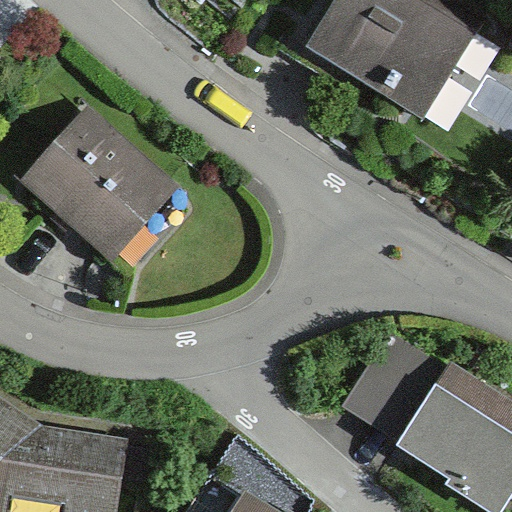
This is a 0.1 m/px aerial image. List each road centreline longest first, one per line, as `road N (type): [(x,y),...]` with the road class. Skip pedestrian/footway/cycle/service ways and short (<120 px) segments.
road 1 (residential): [(73,0),(167,81),(368,220)]
road 2 (residential): [(372,511),(247,404),(213,349)]
road 3 (residential): [(0,320),(33,341),(90,353),(161,358),(213,349)]
road 4 (residential): [(213,349),(259,332),(315,293),(368,220)]
road 5 (residential): [(368,220),(511,307)]
